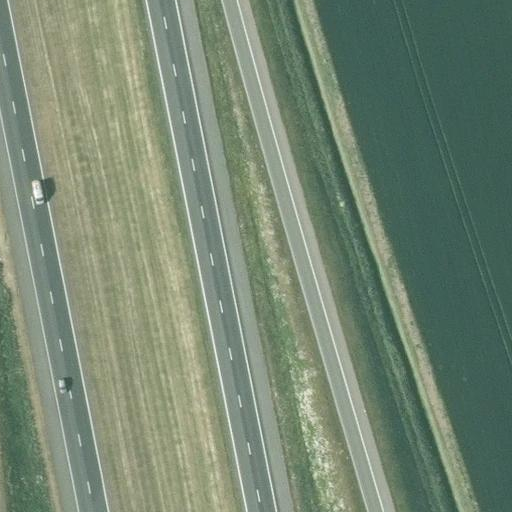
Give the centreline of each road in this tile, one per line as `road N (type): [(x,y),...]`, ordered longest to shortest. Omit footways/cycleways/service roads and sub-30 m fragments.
road 1 (motorway): [(375,511),(227,0)]
road 2 (motorway): [(260,511),(160,0)]
road 3 (motorway): [(0,39),(92,511)]
